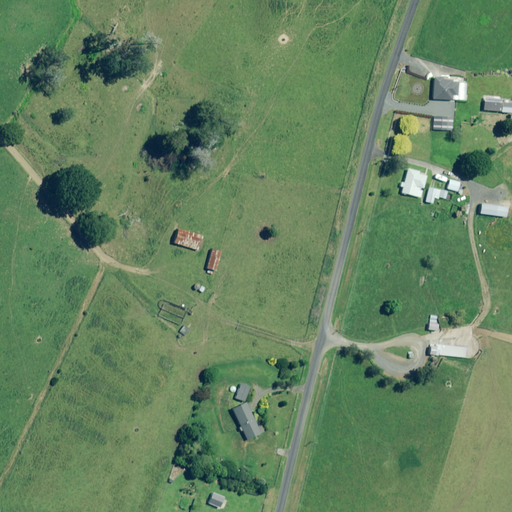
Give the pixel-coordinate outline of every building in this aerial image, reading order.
[(449,78),(431,77),(430,100),(451,102),(451,96),(456,96),(457,82),(449,81),(449,78)] [(511,100),(500,99),(499,113),(511,113),(511,100)] [(449,115),(436,113),(435,120),(449,122),(449,115)] [(402,188),(400,193),(420,199),(427,174),(407,169),(403,183),(400,182),(399,187),(402,188)] [(460,182),(448,180),(446,190),(458,192),(460,182)] [(438,190),(428,188),(425,202),(435,204),(438,190)] [(506,206),(479,204),(478,215),(505,218),(506,206)] [(202,236),(176,229),(172,244),(198,251),(202,236)] [(221,252),(210,249),(205,269),(216,272),(221,252)] [(429,344),(428,355),(463,358),(464,347),(429,344)] [(248,386),(239,384),(234,399),(243,402),(248,386)] [(238,427),(237,428),(239,433),(241,432),(245,440),(259,433),(245,404),(231,410),(238,427)] [(224,497),(212,493),(207,505),(218,510),(224,497)]
